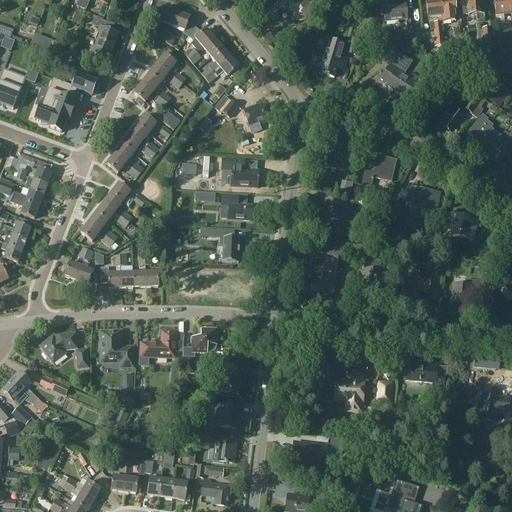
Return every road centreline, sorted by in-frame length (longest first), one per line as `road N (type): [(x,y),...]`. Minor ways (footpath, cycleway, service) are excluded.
road 1 (residential): [(511,213),(398,131),(301,103)]
road 2 (residential): [(37,319),(276,319)]
road 3 (residential): [(511,341),(276,319)]
road 4 (residential): [(276,319),(301,103)]
road 5 (residential): [(251,511),(276,319)]
road 6 (residential): [(85,162),(147,0)]
road 7 (residential): [(37,319),(36,292),(85,162)]
road 8 (residential): [(301,103),(214,0)]
